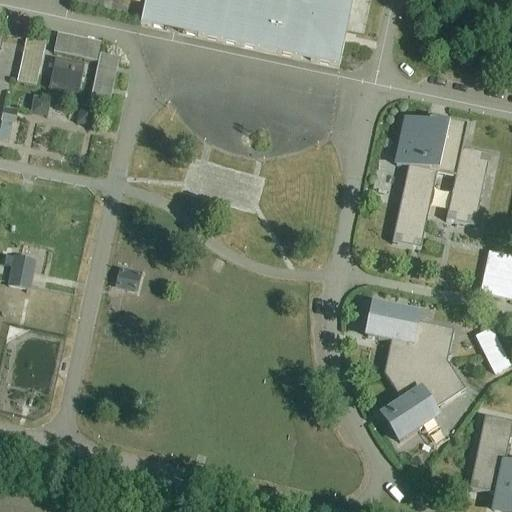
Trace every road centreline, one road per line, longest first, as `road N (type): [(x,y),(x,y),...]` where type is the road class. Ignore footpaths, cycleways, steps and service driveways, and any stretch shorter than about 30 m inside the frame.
road 1 (residential): [(376,89),(335,317),(342,383),(381,471)]
road 2 (residential): [(150,73),(115,191),(64,453)]
road 3 (residential): [(299,511),(64,453)]
road 4 (residential): [(150,73),(185,54),(376,89)]
road 5 (residential): [(0,12),(133,41),(150,73)]
road 6 (residential): [(376,89),(511,117)]
